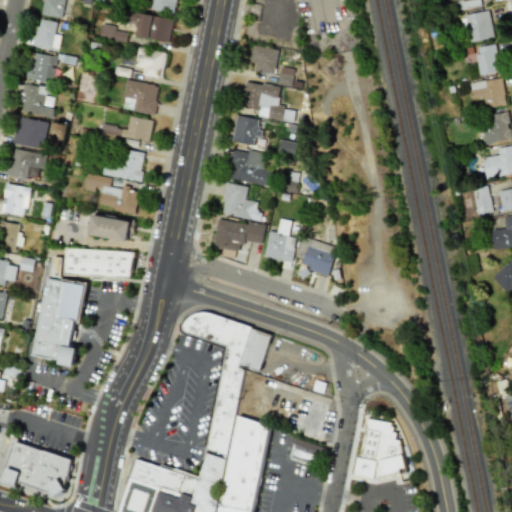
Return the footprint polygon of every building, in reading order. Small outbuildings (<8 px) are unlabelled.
[(42,0),(39,13),(60,18),(64,0),(42,0)] [(149,0),(148,9),(173,13),(174,0),(149,0)] [(478,0),(461,0),(462,0),(456,2),(458,9),(480,4),(478,0)] [(487,10),(492,37),(469,42),(464,14),(487,10)] [(130,20),(137,22),(134,36),(167,43),(172,19),(132,11),(130,20)] [(54,34),(57,22),(38,19),(33,45),(57,50),(60,35),(54,34)] [(99,38),(126,41),(127,32),(115,31),(115,25),(100,24),(99,38)] [(476,47),(494,44),(496,53),(492,54),(494,65),(498,65),(500,71),(478,76),(474,54),(477,53),(476,47)] [(255,63),(254,71),(274,73),(277,48),(251,45),(249,62),(255,63)] [(133,66),(142,67),(141,75),(160,78),(165,52),(137,47),(133,66)] [(52,78),(57,58),(33,51),(26,78),(44,82),(46,76),(52,78)] [(291,86),(293,69),(279,67),(277,84),(291,86)] [(470,83),(473,99),(483,97),(485,107),(505,104),(501,77),(470,83)] [(121,108),(153,114),(158,85),(126,79),(121,108)] [(245,82),(277,87),(274,104),(284,105),(281,120),(256,116),(257,109),(241,106),(245,82)] [(46,96),(47,87),(25,83),(20,112),(51,117),(54,98),(46,96)] [(480,116),(485,144),(511,139),(510,128),(508,129),(507,123),(509,123),(507,111),(480,116)] [(257,136),(259,117),(234,115),(231,142),(253,144),(253,136),(257,136)] [(152,119),(128,116),(127,128),(103,125),(101,134),(148,142),(152,119)] [(42,149),(46,121),(18,117),(14,144),(42,149)] [(296,143),(279,140),(277,153),(294,156),(296,143)] [(482,157),(486,179),(511,174),(511,145),(498,148),(499,154),(482,157)] [(46,154),(12,148),(8,175),(36,180),(39,168),(44,169),(46,154)] [(138,181),(143,152),(123,148),(121,159),(115,158),(115,162),(103,160),(101,174),(138,181)] [(269,184),(270,171),(261,170),(263,152),(230,149),(227,180),(269,184)] [(133,212),(137,189),(108,185),(109,177),(85,173),(83,187),(99,190),(96,206),(133,212)] [(0,211),(24,216),(30,188),(5,183),(0,211)] [(259,220),(260,211),(255,210),(256,201),(244,199),(246,186),(224,183),(220,215),(259,220)] [(492,211),(486,185),(471,189),(477,215),(492,211)] [(511,188),(498,191),(499,194),(495,195),(498,211),(511,208),(511,188)] [(129,242),(133,222),(92,214),(88,234),(129,242)] [(511,215),(504,216),(505,228),(491,229),(493,249),(511,247),(511,215)] [(217,217),(212,246),(239,251),(241,240),(260,243),(263,226),(217,217)] [(290,220),(278,219),(276,232),(267,230),(262,257),(290,261),(294,237),(287,236),(290,220)] [(17,234),(19,224),(0,220),(0,247),(18,251),(21,235),(17,234)] [(335,247),(309,238),(300,266),(326,275),(335,247)] [(63,275),(132,277),(133,251),(64,249),(63,275)] [(490,277),(505,292),(510,287),(511,289),(511,260),(510,258),(490,277)] [(0,284),(4,285),(4,280),(14,281),(16,266),(8,265),(9,261),(0,259),(0,284)] [(83,284),(46,278),(33,355),(60,359),(60,364),(74,366),(77,347),(73,346),(83,284)] [(270,334),(204,312),(188,317),(182,329),(227,346),(198,475),(135,459),(117,511),(215,511),(244,367),(259,371),(270,334)] [(238,417),(219,511),(255,511),(273,424),(238,417)] [(367,418),(390,422),(406,472),(378,478),(355,474),(367,418)] [(287,457),(314,466),(321,447),(294,437),(287,457)] [(15,441),(71,459),(65,489),(55,497),(52,493),(18,482),(17,486),(3,481),(4,478),(2,477),(15,441)]
